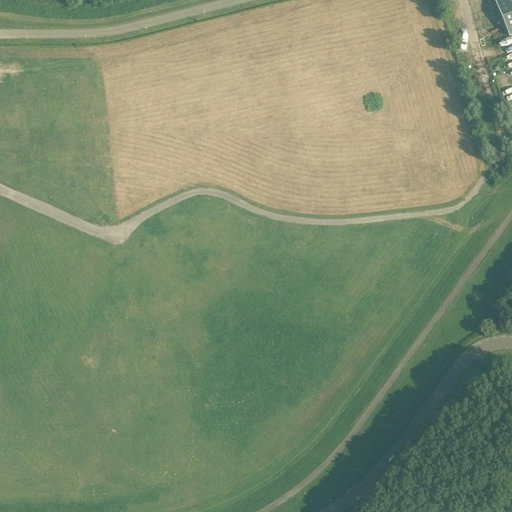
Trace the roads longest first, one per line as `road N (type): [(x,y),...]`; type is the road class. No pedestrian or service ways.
road 1 (track): [(483,178),(462,205),(432,212),(304,222),(196,191),(128,225),(97,231),(0,188)]
road 2 (unclassified): [(511,342),(466,359),(374,476),(331,511)]
road 3 (unclassified): [(0,34),(124,28),(237,0)]
road 4 (unclassified): [(461,0),(501,135),(491,166)]
